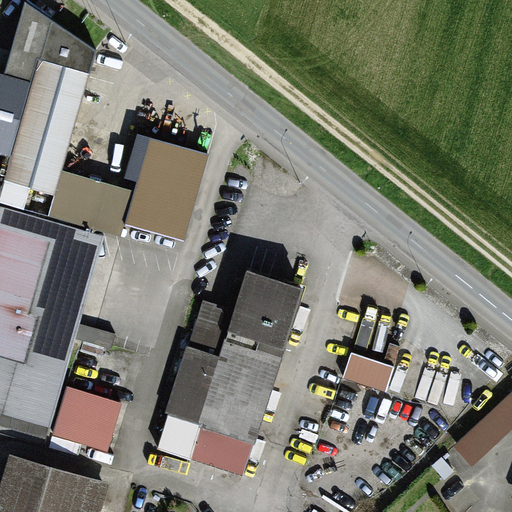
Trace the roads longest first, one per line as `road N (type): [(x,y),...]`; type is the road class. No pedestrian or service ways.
road 1 (unknown): [(242,101),(136,452),(223,490),(250,491),(273,472),(359,196)]
road 2 (secondary): [(511,319),(116,0)]
road 3 (unknown): [(166,40),(129,94),(100,172)]
